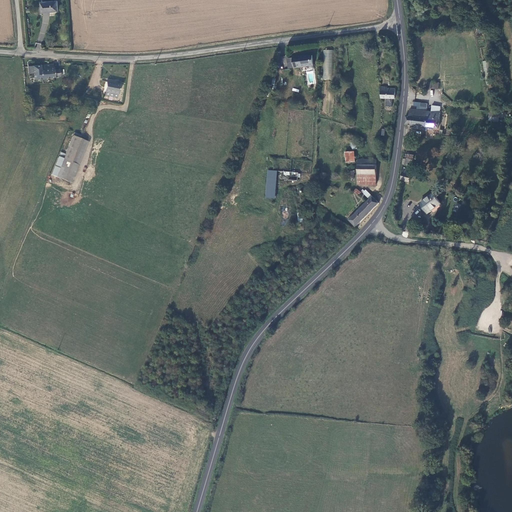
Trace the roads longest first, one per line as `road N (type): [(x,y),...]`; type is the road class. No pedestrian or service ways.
road 1 (tertiary): [(199,511),(250,349),(384,207),(401,116),(398,26)]
road 2 (unclassified): [(19,53),(139,60),(398,26)]
road 3 (track): [(371,227),(404,240),(504,254)]
